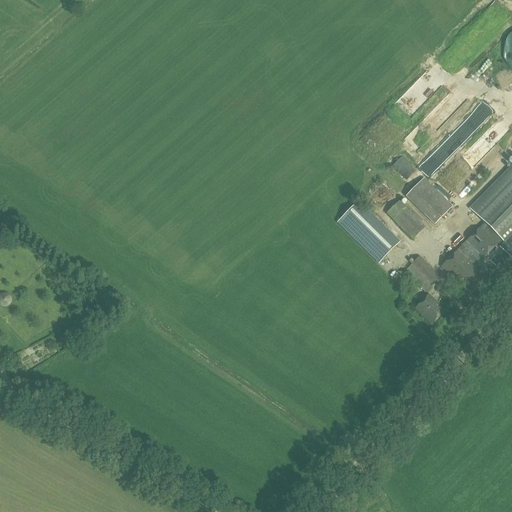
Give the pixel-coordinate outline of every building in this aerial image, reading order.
[(489,17),(502,33),(511,24),(511,18),(502,6),(489,17)] [(404,131),(389,115),(362,142),(377,157),(404,131)] [(393,168),(407,182),(416,172),(410,167),(412,165),(403,157),(393,168)] [(427,176),(437,165),(431,159),(421,170),(427,176)] [(441,267),(455,282),(457,279),(470,292),(484,278),(473,267),(498,244),(511,257),(511,166),(471,208),(486,223),(441,267)] [(405,197),(434,225),(452,207),(423,178),(405,197)] [(336,223),(378,264),(400,242),(358,201),(336,223)] [(385,214),(413,240),(425,227),(399,201),(385,214)] [(404,272),(425,293),(440,277),(419,256),(404,272)] [(3,307),(5,307),(6,307),(8,307),(9,306),(10,305),(11,303),(12,302),(12,300),(12,298),(11,297),(11,296),(10,295),(9,294),(7,293),(6,293),(4,292),(2,293),(1,294),(0,294),(0,305),(0,306),(2,307),(3,307)] [(415,309),(431,325),(445,311),(429,295),(415,309)]
